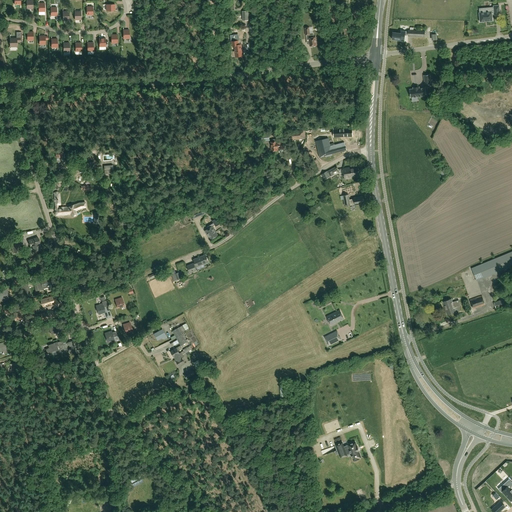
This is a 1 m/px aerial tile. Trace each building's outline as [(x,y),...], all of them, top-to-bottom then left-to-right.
[(480,13),(479,13),(480,22),(492,21),(492,15),(494,14),(494,15),(500,14),(499,5),(493,6),(494,7),(486,8),(486,9),(484,9),(483,8),(479,9),(480,13)] [(313,46),(313,47),(315,46),(315,45),(316,45),(315,37),(312,38),(312,34),(310,34),(309,27),(305,28),(306,35),(309,35),(309,38),(310,46),(313,46)] [(426,30),(408,33),(409,41),(427,39),(426,30)] [(20,42),(20,38),(20,32),(16,32),(16,38),(10,38),(10,47),(17,47),(17,42),(20,42)] [(393,32),(392,39),(400,40),(401,38),(404,39),(405,36),(407,36),(407,33),(401,32),(400,33),(393,32)] [(239,44),(239,41),(236,41),(231,41),(232,46),(234,45),(235,52),(232,52),(232,56),(235,56),(235,57),(242,56),(241,44),(239,44)] [(426,94),(425,88),(409,90),(410,98),(424,96),(424,94),(426,94)] [(297,140),(306,139),(305,131),(291,132),(287,133),(287,140),(296,139),(297,140)] [(269,134),(255,136),(256,143),(270,141),(269,134)] [(281,141),(281,138),(272,139),(273,142),(270,142),(271,151),(278,150),(277,149),(283,148),(283,147),(284,147),(285,146),(284,143),(283,143),(282,141),(281,141)] [(329,144),(328,138),(316,141),(320,157),(325,155),(326,156),(330,155),(330,154),(346,150),(344,142),(333,145),(333,143),(329,144)] [(62,158),(62,153),(64,153),(63,148),(57,148),(58,154),(56,155),(56,157),(60,157),(60,158),(62,158)] [(96,172),(94,162),(84,163),(85,167),(91,166),(92,173),(96,172)] [(105,174),(114,173),(113,166),(104,167),(105,174)] [(324,180),(334,175),(333,173),(338,170),(336,166),(321,174),(324,180)] [(350,169),(349,167),(343,169),(344,179),(351,178),(351,177),(358,175),(357,168),(350,169)] [(59,192),(54,192),(56,208),(55,208),(56,215),(67,214),(71,213),(72,216),(77,214),(75,210),(82,207),(86,207),(85,203),(79,203),(76,205),(75,205),(67,208),(67,207),(58,208),(58,205),(60,205),(59,192)] [(343,195),(342,192),(339,193),(340,204),(344,203),(345,206),(350,205),(350,206),(363,203),(362,196),(354,198),(354,199),(349,199),(348,194),(343,195)] [(204,207),(191,213),(193,218),(206,213),(204,207)] [(208,229),(205,231),(207,235),(208,234),(211,240),(218,235),(214,230),(215,230),(213,226),(215,225),(216,227),(221,223),(217,217),(212,221),(213,223),(207,227),(208,229)] [(13,253),(15,253),(20,251),(15,235),(9,237),(8,237),(13,253)] [(41,249),(39,244),(40,243),(38,237),(29,240),(31,246),(32,246),(34,251),(41,249)] [(477,281),(511,266),(511,251),(472,268),(477,281)] [(190,272),(196,270),(195,267),(208,262),(206,255),(201,257),(194,260),(195,263),(188,266),(190,272)] [(174,281),(181,278),(179,272),(175,273),(175,274),(173,275),(173,276),(172,276),(174,281)] [(52,284),(50,278),(33,283),(35,291),(48,287),(47,285),(52,284)] [(21,285),(20,285),(25,298),(32,296),(27,283),(26,283),(21,285)] [(9,299),(6,290),(0,291),(0,298),(1,300),(5,299),(6,300),(9,299)] [(53,300),(52,296),(40,299),(43,307),(47,306),(48,309),(58,306),(56,299),(53,300)] [(473,309),(485,305),(482,296),(470,300),(473,309)] [(496,309),(510,303),(507,296),(502,298),(503,299),(494,303),(496,309)] [(118,308),(125,306),(122,297),(115,300),(118,308)] [(445,308),(460,303),(459,300),(452,302),(451,299),(443,302),(445,308)] [(106,300),(102,301),(102,303),(99,304),(99,305),(96,306),(99,314),(98,313),(101,312),(102,313),(105,312),(104,307),(108,305),(106,300)] [(460,303),(445,308),(447,315),(456,312),(454,308),(461,305),(460,303)] [(11,306),(3,308),(5,315),(13,312),(11,306)] [(21,312),(20,309),(17,310),(18,312),(14,314),(15,320),(23,318),(21,312)] [(331,325),(344,318),(340,310),(326,316),(331,325)] [(126,333),(133,331),(130,322),(123,325),(126,333)] [(56,327),(56,325),(49,328),(51,334),(61,331),(59,326),(56,327)] [(181,345),(187,342),(179,327),(173,331),(181,345)] [(164,339),(167,337),(163,329),(154,334),(158,340),(163,337),(164,339)] [(114,339),(113,337),(117,336),(115,331),(112,332),(112,331),(105,333),(107,342),(114,339)] [(328,346),(341,339),(339,336),(338,337),(337,334),(338,334),(336,331),(329,335),(330,338),(325,340),(328,346)] [(73,341),(62,344),(61,341),(57,342),(53,343),(54,343),(48,345),(49,348),(46,349),(48,355),(53,354),(52,352),(56,351),(57,353),(60,352),(61,354),(63,354),(62,351),(75,347),(73,341)] [(184,351),(179,353),(176,348),(170,351),(175,359),(183,354),(185,353),(184,351)] [(183,354),(175,359),(179,366),(185,363),(182,358),(184,356),(183,354)] [(198,360),(193,363),(197,369),(202,366),(200,362),(198,360)] [(11,373),(21,370),(20,368),(18,362),(11,364),(12,368),(10,369),(11,373)] [(187,379),(195,374),(192,370),(184,375),(187,379)] [(341,457),(351,454),(352,456),(351,456),(352,458),(353,458),(354,461),(359,459),(358,458),(360,457),(358,451),(359,451),(357,446),(356,446),(355,442),(343,447),(342,442),(336,444),(341,457)] [(506,488),(502,491),(502,492),(511,501),(511,500),(511,490),(510,489),(511,487),(511,482),(510,480),(503,486),(506,488)] [(493,511),(499,511),(505,507),(500,502),(492,510),(493,511)]
